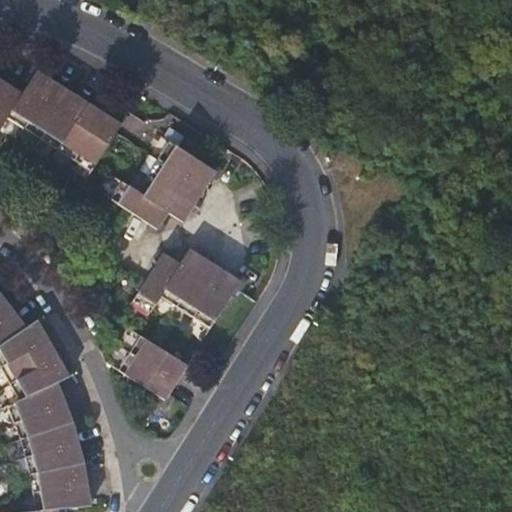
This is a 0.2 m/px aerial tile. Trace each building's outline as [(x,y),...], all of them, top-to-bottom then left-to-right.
[(38,70),(23,93),(9,117),(25,127),(55,80),(38,70)] [(71,90),(55,80),(25,127),(42,137),(71,90)] [(23,93),(6,83),(0,92),(0,130),(9,117),(23,93)] [(87,101),(71,90),(42,137),(58,147),(87,101)] [(106,112),(87,101),(58,147),(76,159),(106,112)] [(123,123),(106,112),(76,159),(93,170),(123,123)] [(159,158),(205,185),(216,169),(170,141),(159,158)] [(194,203),(205,185),(159,158),(149,174),(194,203)] [(184,219),(194,203),(149,174),(138,191),(169,210),(184,219)] [(158,227),(169,210),(138,191),(123,181),(112,198),(158,227)] [(176,304),(207,258),(190,248),(180,264),(161,294),(176,304)] [(161,294),(180,264),(164,253),(134,298),(152,309),(161,294)] [(224,269),(207,258),(176,304),(195,315),(224,269)] [(241,280),(224,269),(195,315),(212,325),(241,280)] [(0,329),(12,321),(0,306),(0,329)] [(22,314),(12,321),(0,329),(0,355),(33,334),(22,314)] [(0,379),(45,355),(33,334),(0,355),(0,379)] [(131,352),(175,381),(187,363),(141,335),(131,352)] [(165,397),(175,381),(131,352),(120,369),(165,397)] [(54,371),(45,355),(0,379),(0,384),(7,395),(43,377),(54,371)] [(52,398),(43,377),(7,395),(0,398),(0,413),(2,418),(52,398)] [(61,418),(52,398),(2,418),(8,436),(61,418)] [(14,453),(66,437),(61,418),(8,436),(14,453)] [(19,465),(19,469),(72,457),(66,437),(14,453),(19,465)] [(19,469),(23,488),(76,479),(72,457),(19,469)] [(23,488),(27,506),(61,502),(80,499),(76,479),(23,488)] [(6,508),(5,511),(60,511),(61,502),(27,506),(6,508)]
